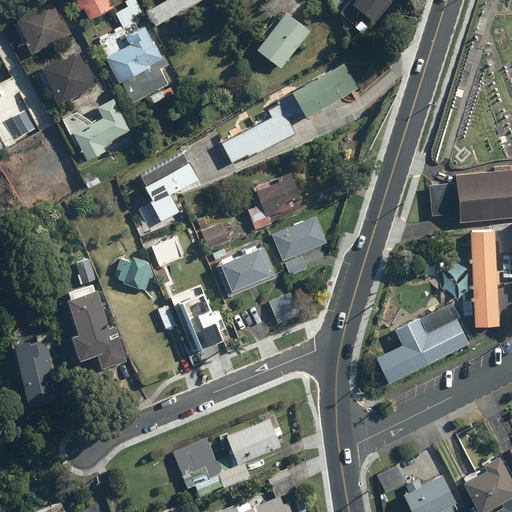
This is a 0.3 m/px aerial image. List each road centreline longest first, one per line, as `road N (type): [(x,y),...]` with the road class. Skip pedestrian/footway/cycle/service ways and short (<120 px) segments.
road 1 (tertiary): [(447,0),(341,336)]
road 2 (residential): [(341,336),(69,449)]
road 3 (residential): [(339,452),(511,366)]
